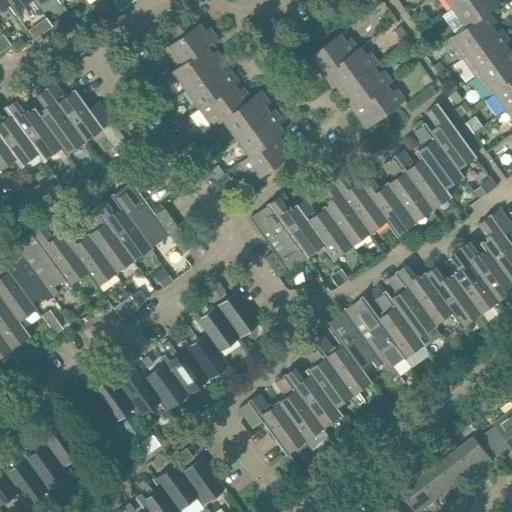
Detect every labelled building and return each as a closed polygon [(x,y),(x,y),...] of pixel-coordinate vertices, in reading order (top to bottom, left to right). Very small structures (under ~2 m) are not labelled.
[(0,0),(0,12),(8,6),(13,14),(14,13),(4,0),(0,0)] [(37,8),(31,0),(4,0),(14,13),(31,1),(36,8),(37,8)] [(443,0),(450,9),(462,0),(443,0)] [(462,0),(450,9),(463,27),(464,29),(487,12),(499,4),(496,0),(462,0)] [(113,15),(111,14),(106,6),(96,13),(103,23),(113,15)] [(389,11),(383,15),(390,25),(396,20),(389,11)] [(495,23),(487,12),(464,29),(463,27),(447,39),(460,58),(495,33),(490,26),(495,23)] [(167,31),(172,37),(175,41),(165,48),(178,66),(179,67),(206,48),(217,39),(209,28),(204,31),(198,24),(193,27),(186,17),(167,31)] [(50,25),(55,32),(63,26),(58,19),(50,25)] [(36,24),(27,30),(32,38),(41,31),(36,24)] [(406,34),(400,26),(394,30),(399,38),(406,34)] [(500,29),(495,33),(460,58),(473,76),(508,51),(503,45),(508,41),(500,29)] [(305,59),(319,78),(325,73),(356,50),(348,39),(344,42),(339,34),(305,59)] [(11,45),(14,50),(23,44),(19,39),(11,45)] [(142,45),(132,52),(139,62),(149,55),(142,45)] [(179,67),(178,66),(171,71),(186,91),(219,66),(224,63),(216,51),(211,55),(206,48),(179,67)] [(358,48),(356,50),(325,73),(338,91),(372,67),(376,64),(368,53),(364,56),(358,48)] [(511,48),(508,51),(473,76),(486,95),(511,76),(511,48)] [(199,109),(233,85),(237,81),(229,69),(224,73),(219,66),(186,91),(199,109)] [(352,110),(386,85),(390,82),(382,71),(377,74),(372,67),(338,91),(352,110)] [(492,93),(504,110),(511,104),(511,76),(486,95),(487,96),(492,93)] [(454,82),(444,89),(447,94),(457,87),(454,82)] [(54,83),(44,90),(83,142),(111,122),(97,102),(88,110),(74,91),(64,97),(54,83)] [(220,120),(250,99),(242,88),(238,91),(233,85),(199,109),(212,128),(221,121),(220,120)] [(391,93),(386,85),(352,110),(365,129),(404,100),(396,89),(391,93)] [(148,89),(145,91),(142,93),(148,101),(153,97),(148,89)] [(32,109),(65,155),(83,142),(44,90),(36,96),(46,110),(39,116),(33,109),(32,109)] [(234,138),(269,113),(264,106),(268,103),(260,91),(250,99),(220,120),(221,121),(234,138)] [(4,108),(9,115),(43,161),(59,149),(64,156),(65,155),(32,109),(25,115),(14,101),(4,108)] [(459,115),(463,113),(468,109),(464,103),(455,110),(459,115)] [(424,124),(423,125),(461,177),(462,177),(457,170),(474,157),(436,104),(426,112),(436,126),(429,131),(424,124)] [(248,158),(278,137),(283,133),(277,125),(282,121),(273,110),(269,113),(234,138),(247,157),(248,158)] [(0,118),(0,138),(21,167),(37,155),(42,162),(43,161),(9,115),(2,121),(0,118)] [(444,189),(461,177),(423,125),(414,131),(424,145),(415,152),(449,197),(449,196),(444,189)] [(252,183),(286,158),(280,151),(285,147),(278,137),(248,158),(247,157),(238,163),(252,183)] [(0,170),(14,160),(20,168),(21,167),(0,138),(0,170)] [(199,150),(205,160),(206,160),(212,155),(205,145),(199,150)] [(393,157),(431,210),(449,197),(415,152),(420,159),(413,165),(402,150),(393,157)] [(385,185),(413,223),(431,210),(393,157),(384,164),(394,178),(385,185)] [(217,167),(211,171),(217,178),(222,174),(217,167)] [(80,174),(85,183),(86,184),(95,177),(89,168),(80,174)] [(395,235),(358,183),(350,188),(340,174),(329,182),(368,235),(385,223),(394,236),(395,235)] [(78,183),(73,175),(61,183),(66,191),(78,183)] [(358,183),(395,235),(413,223),(385,185),(378,190),(367,176),(358,183)] [(111,196),(150,248),(178,228),(164,208),(154,215),(130,182),(111,196)] [(322,208),(351,247),(368,235),(329,182),(321,188),(331,202),(322,208)] [(42,199),(54,191),(49,183),(37,191),(42,199)] [(103,201),(93,209),(132,261),(150,248),(111,196),(121,210),(114,216),(103,201)] [(266,205),(305,258),(321,246),(332,261),(333,260),(294,207),(287,212),(277,198),(266,205)] [(294,207),(333,260),(351,247),(322,208),(315,214),(304,199),(294,207)] [(264,258),(278,278),(305,258),(266,205),(249,218),(273,251),(264,258)] [(95,229),(87,235),(115,274),(132,261),(93,209),(85,215),(95,229)] [(511,226),(499,209),(489,216),(503,235),(511,228),(511,226)] [(486,251),(511,286),(511,284),(510,281),(511,279),(511,247),(503,235),(489,216),(479,223),(489,237),(480,244),(486,251)] [(96,287),(97,286),(58,234),(51,239),(40,225),(31,232),(70,286),(87,274),(96,287)] [(68,227),(58,234),(97,286),(115,274),(87,235),(79,241),(68,227)] [(31,232),(14,245),(53,299),(70,286),(31,232)] [(459,248),(497,301),(511,290),(511,286),(486,251),(478,256),(468,242),(459,248)] [(14,245),(0,254),(0,262),(35,311),(53,299),(14,245)] [(452,275),(480,315),(497,301),(459,248),(449,255),(460,270),(452,275)] [(19,323),(35,311),(0,262),(0,300),(27,337),(28,337),(19,323)] [(462,328),(423,274),(415,280),(405,266),(396,272),(435,326),(452,314),(462,329),(462,328)] [(423,274),(462,328),(480,315),(452,275),(443,282),(433,267),(423,274)] [(347,280),(340,270),(330,277),(337,287),(347,280)] [(384,292),(417,339),(435,326),(396,272),(387,279),(397,293),(389,299),(384,292)] [(164,287),(172,281),(168,275),(160,281),(164,287)] [(284,278),(288,289),(302,287),(297,275),(284,278)] [(314,290),(327,293),(329,292),(317,276),(309,282),(314,290)] [(225,291),(219,284),(213,288),(218,296),(225,291)] [(139,289),(131,295),(137,303),(145,297),(139,289)] [(237,291),(215,306),(238,339),(260,323),(237,291)] [(365,306),(404,359),(422,346),(417,339),(384,292),(374,299),(385,313),(377,319),(367,304),(365,306)] [(362,297),(343,310),(388,372),(393,369),(391,367),(403,359),(403,360),(404,359),(365,306),(367,304),(362,297)] [(197,310),(190,316),(203,335),(228,366),(228,365),(219,353),(238,339),(215,306),(208,311),(199,298),(192,303),(197,310)] [(0,336),(10,350),(27,337),(0,300),(0,336)] [(126,318),(136,310),(130,303),(120,310),(126,318)] [(387,373),(388,372),(343,310),(333,318),(325,324),(340,345),(369,384),(370,383),(357,366),(365,360),(373,371),(381,364),(387,373)] [(177,340),(183,349),(184,349),(207,381),(228,366),(203,335),(197,339),(185,323),(179,328),(184,335),(177,340)] [(0,356),(10,350),(0,336),(0,356)] [(314,343),(352,396),(358,392),(369,384),(340,345),(333,351),(323,336),(314,343)] [(164,363),(188,395),(207,381),(184,349),(183,349),(177,354),(167,341),(161,345),(166,353),(158,358),(163,364),(164,363)] [(314,343),(304,350),(315,364),(306,370),(339,416),(340,415),(335,408),(352,396),(314,343)] [(454,354),(437,366),(445,377),(462,364),(454,354)] [(147,356),(141,360),(146,368),(153,363),(147,356)] [(42,375),(50,369),(44,361),(36,367),(42,375)] [(108,371),(111,376),(115,380),(126,372),(120,363),(108,371)] [(163,364),(144,378),(167,410),(188,395),(164,363),(163,364)] [(94,368),(88,373),(93,381),(100,376),(94,368)] [(284,375),(322,428),(339,416),(306,370),(306,371),(311,378),(303,383),(293,369),(284,375)] [(144,378),(138,370),(117,384),(140,416),(159,403),(165,411),(167,410),(144,378)] [(277,402),(305,441),(322,428),(284,375),(274,382),(285,397),(277,402)] [(111,376),(90,392),(113,423),(133,409),(139,418),(140,416),(117,384),(111,376)] [(25,392),(36,385),(31,377),(20,384),(25,392)] [(427,379),(421,383),(426,390),(432,386),(427,379)] [(511,381),(508,385),(511,389),(511,409),(481,434),(498,456),(511,446),(511,381)] [(74,383),(67,388),(73,396),(79,391),(74,383)] [(69,407),(92,439),(113,423),(90,392),(69,407)] [(358,392),(352,396),(359,405),(364,401),(358,392)] [(248,401),(262,421),(286,454),(305,441),(277,402),(268,409),(258,394),(248,401)] [(396,400),(388,405),(393,412),(401,408),(396,400)] [(238,408),(244,417),(252,428),(262,421),(248,401),(238,408)] [(42,413),(35,418),(41,426),(47,421),(42,413)] [(62,468),(82,453),(73,440),(59,421),(37,437),(45,448),(67,477),(68,476),(62,468)] [(33,444),(28,437),(21,441),(27,449),(33,444)] [(453,453),(469,474),(491,458),(474,437),(458,449),(451,438),(445,442),(453,453)] [(45,448),(25,462),(47,491),(67,477),(45,448)] [(185,450),(178,455),(183,462),(190,458),(185,450)] [(0,469),(27,506),(47,491),(25,462),(19,467),(13,459),(7,451),(1,456),(6,464),(0,468),(0,467),(0,469)] [(435,466),(451,488),(469,474),(453,453),(440,462),(433,452),(427,456),(435,466)] [(158,456),(151,461),(157,469),(163,464),(158,456)] [(197,497),(203,505),(225,489),(202,457),(181,472),(197,497)] [(197,497),(181,472),(175,464),(153,480),(159,488),(160,487),(177,511),(178,510),(197,497)] [(414,466),(409,470),(417,480),(433,502),(451,488),(435,466),(422,476),(414,466)] [(0,505),(16,494),(26,507),(27,506),(0,469),(0,505)] [(145,511),(179,511),(178,510),(177,511),(160,487),(159,488),(153,493),(144,480),(137,484),(142,492),(135,497),(145,511)] [(396,480),(391,484),(399,494),(401,492),(415,511),(419,511),(433,502),(417,480),(404,490),(396,480)] [(362,505),(367,511),(400,511),(391,499),(375,511),(367,501),(362,505)] [(129,503),(123,507),(125,511),(132,511),(135,510),(129,503)]
